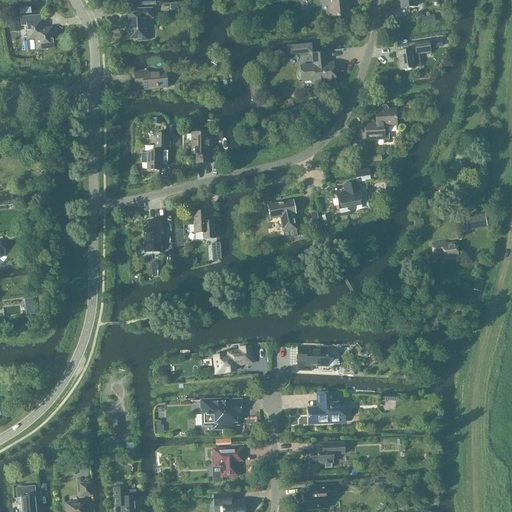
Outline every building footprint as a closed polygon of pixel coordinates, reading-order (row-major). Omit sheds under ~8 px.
[(321,0),(322,1),(327,0),(329,17),(337,16),(337,18),(339,17),(339,15),(349,14),(347,0),(321,0)] [(416,7),(415,0),(399,0),(401,9),(416,7)] [(170,14),(185,14),(185,4),(170,5),(170,14)] [(145,31),(145,19),(152,19),(152,9),(136,10),(136,16),(128,16),(129,29),(127,29),(127,40),(137,40),(137,41),(147,41),(147,31),(145,31)] [(421,18),(422,25),(435,22),(434,15),(421,18)] [(33,23),(32,16),(20,18),(21,26),(27,26),(28,39),(27,39),(28,53),(38,52),(38,50),(53,48),(51,29),(41,30),(40,22),(33,23)] [(18,19),(9,20),(10,28),(19,28),(18,19)] [(441,39),(432,40),(433,47),(442,46),(441,39)] [(420,67),(419,55),(423,54),(423,49),(429,48),(428,42),(414,44),(408,45),(409,51),(397,52),(400,70),(414,68),(414,67),(420,67)] [(311,43),(286,46),(287,56),(312,53),(311,43)] [(327,68),(327,64),(326,53),(312,54),(313,65),(300,66),(300,68),(298,69),(297,72),(297,75),(298,77),(299,80),(302,80),(302,82),(311,81),(311,85),(335,83),(333,67),(327,68)] [(216,56),(212,63),(217,66),(221,59),(216,56)] [(259,61),(253,66),(258,71),(263,66),(259,61)] [(147,74),(147,71),(134,72),(135,86),(143,86),(144,90),(167,88),(165,72),(147,74)] [(276,111),(294,108),(293,99),(275,102),(276,111)] [(376,127),(365,127),(365,135),(366,141),(374,141),(384,140),(388,140),(387,126),(396,126),(395,110),(387,110),(387,109),(386,107),(385,107),(383,107),(382,108),(381,109),(381,111),(375,111),(376,127)] [(208,149),(208,133),(191,134),(191,151),(196,150),(196,163),(211,163),(211,149),(208,149)] [(166,148),(166,134),(155,134),(155,152),(147,152),(147,154),(141,154),(141,164),(147,164),(147,171),(159,171),(160,148),(166,148)] [(356,181),(370,178),(368,168),(354,171),(356,181)] [(339,209),(347,207),(348,211),(350,212),(354,212),(356,209),(355,206),(361,205),(359,190),(358,190),(357,183),(344,186),(345,192),(336,194),(339,209)] [(296,230),(294,215),(296,215),(293,201),(267,206),(270,220),(280,218),(283,232),(296,230)] [(207,222),(206,212),(193,213),(194,234),(203,233),(204,239),(214,238),(213,222),(207,222)] [(328,215),(322,216),(324,227),(330,225),(328,215)] [(468,231),(487,228),(486,217),(466,221),(468,231)] [(144,252),(161,252),(160,236),(163,236),(163,221),(149,221),(149,231),(144,231),(144,252)] [(446,244),(446,241),(430,243),(432,256),(442,254),(443,260),(458,257),(456,243),(446,244)] [(327,367),(328,351),(312,350),(312,347),(298,347),(297,361),(297,371),(310,372),(310,366),(327,367)] [(242,361),(251,360),(249,348),(240,349),(241,352),(227,353),(227,356),(214,357),(216,373),(235,371),(234,365),(243,364),(242,361)] [(333,403),(333,393),(319,394),(320,408),(308,409),(308,425),(344,423),(343,402),(333,403)] [(227,401),(227,400),(200,401),(201,410),(202,410),(202,426),(213,425),(213,430),(233,430),(233,426),(235,426),(236,425),(237,424),(238,424),(238,423),(238,422),(238,421),(238,420),(237,419),(236,419),(235,418),(234,413),(240,413),(239,400),(227,401)] [(114,429),(114,434),(121,434),(120,416),(113,416),(113,417),(111,418),(112,429),(114,429)] [(332,468),(332,464),(333,464),(332,455),(344,454),(344,443),(322,444),(322,450),(310,451),(310,465),(324,464),(324,469),(332,468)] [(213,459),(213,477),(237,476),(236,462),(242,462),(242,449),(213,450),(213,459)] [(81,497),(91,496),(90,484),(80,485),(81,497)] [(116,488),(114,489),(114,505),(121,504),(120,511),(136,511),(135,497),(128,498),(128,488),(126,488),(126,486),(123,484),(118,484),(116,486),(116,488)] [(305,510),(327,508),(326,496),(335,496),(334,486),(312,487),(312,494),(303,495),(305,510)] [(36,511),(34,487),(16,488),(17,500),(21,499),(22,511),(36,511)] [(230,494),(213,495),(214,507),(217,506),(217,511),(244,511),(244,501),(237,502),(237,500),(231,501),(230,494)] [(66,511),(86,511),(85,502),(66,504),(66,511)]
